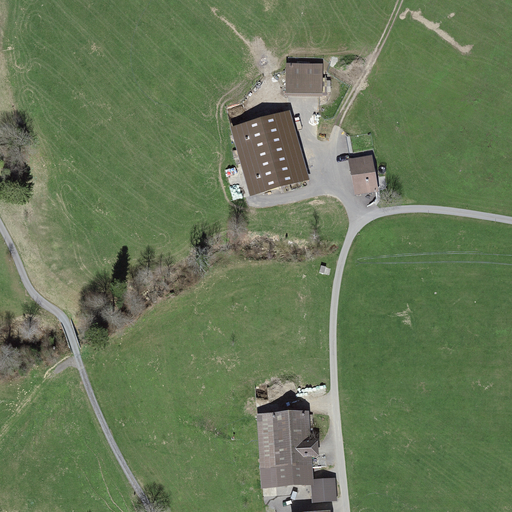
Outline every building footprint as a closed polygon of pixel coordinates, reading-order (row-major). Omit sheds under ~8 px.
[(321,70),(286,70),(285,102),(321,103),(321,70)] [(287,116),(228,133),(247,201),(307,185),(287,116)] [(368,161),(347,165),(354,202),(376,198),(368,161)] [(306,417),(261,420),(264,483),(309,481),(306,417)] [(335,503),(334,484),(316,485),(317,504),(335,503)]
